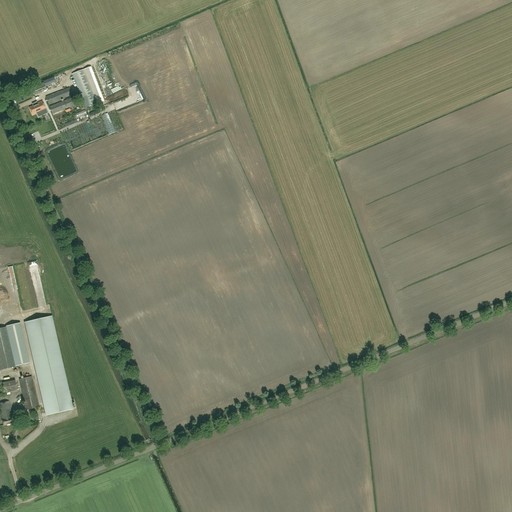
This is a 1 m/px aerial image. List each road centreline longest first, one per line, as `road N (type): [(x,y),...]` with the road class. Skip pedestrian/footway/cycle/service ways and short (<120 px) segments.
road 1 (unclassified): [(161,443),(0,93)]
road 2 (unclassified): [(161,443),(511,300)]
road 3 (unclassified): [(0,510),(161,443)]
